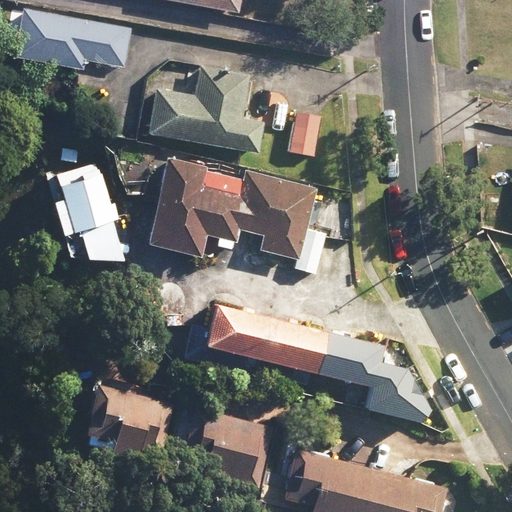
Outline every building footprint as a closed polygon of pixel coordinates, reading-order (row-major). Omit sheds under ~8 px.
[(234,0),(143,0),(144,1),(231,17),(234,0)] [(128,29),(19,9),(7,58),(78,71),(80,61),(120,68),(128,29)] [(188,95),(149,89),(141,136),(251,154),(257,121),(236,117),(243,74),(193,66),(188,95)] [(316,117),(291,112),(284,153),(309,157),(316,117)] [(207,166),(168,156),(147,245),(198,257),(204,234),(235,242),(238,229),(262,234),(258,250),(297,260),(295,268),(317,273),(327,232),(306,227),(316,186),(245,169),(243,179),(206,171),(207,166)] [(90,173),(45,186),(49,200),(38,203),(47,236),(66,231),(80,273),(118,262),(103,220),(110,218),(106,203),(99,205),(90,173)] [(385,349),(203,305),(197,328),(185,325),(177,358),(235,372),(239,359),(374,391),(370,407),(425,421),(431,404),(412,393),(416,373),(381,365),(385,349)] [(167,405),(83,381),(68,434),(96,441),(93,449),(122,458),(125,450),(152,458),(167,405)] [(268,428),(186,406),(172,457),(192,462),(189,473),(251,490),(268,428)] [(435,511),(442,489),(290,449),(277,500),(301,507),(299,511),(435,511)]
